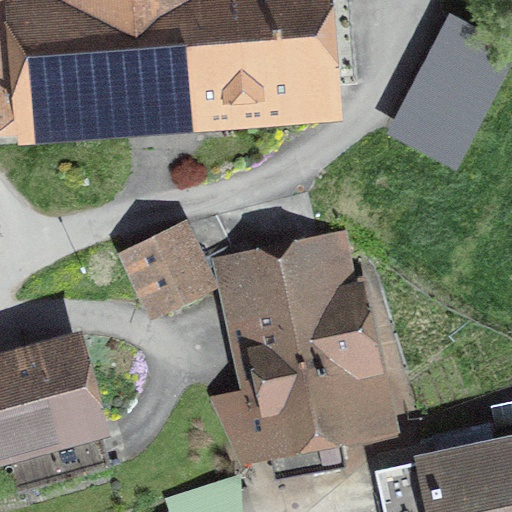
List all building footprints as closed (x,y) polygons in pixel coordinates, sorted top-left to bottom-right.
[(0,0),(0,120),(322,98),(321,85),(356,83),(349,0),(0,0)] [(400,133),(454,161),(510,54),(456,26),(400,133)] [(176,227),(129,250),(156,305),(203,282),(176,227)] [(355,281),(327,286),(321,252),(237,268),(255,363),(258,363),(267,433),(271,435),(278,473),(341,461),(336,431),(383,422),(355,281)] [(109,468),(76,345),(0,365),(0,478),(13,475),(18,492),(109,468)] [(511,511),(511,445),(381,473),(389,511),(511,511)] [(245,511),(239,484),(105,511),(245,511)]
